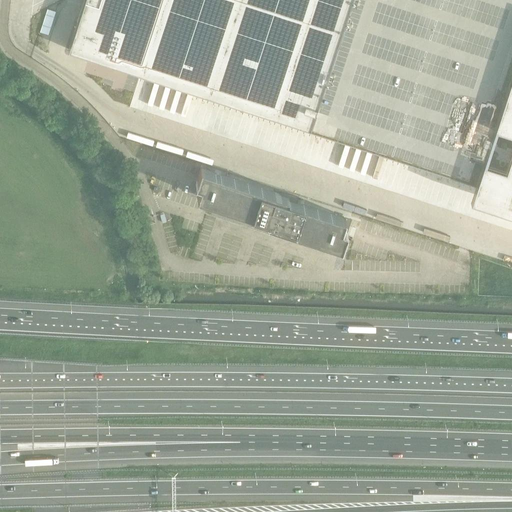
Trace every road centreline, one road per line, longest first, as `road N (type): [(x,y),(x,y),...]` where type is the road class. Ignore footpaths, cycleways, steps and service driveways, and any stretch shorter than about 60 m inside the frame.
road 1 (motorway): [(511,343),(0,319)]
road 2 (motorway): [(511,408),(250,401),(0,408)]
road 3 (motorway): [(511,388),(0,383)]
road 4 (motorway): [(0,492),(511,494)]
road 5 (motorway): [(0,459),(350,441)]
road 6 (motorway): [(0,439),(350,441)]
road 7 (unknown): [(511,76),(502,142),(323,78)]
road 8 (unclassified): [(153,218),(116,142),(80,102),(13,53),(0,24)]
road 9 (motorway): [(324,511),(511,502)]
road 10 (motorway): [(350,441),(511,447)]
road 11 (unknown): [(153,125),(141,0)]
